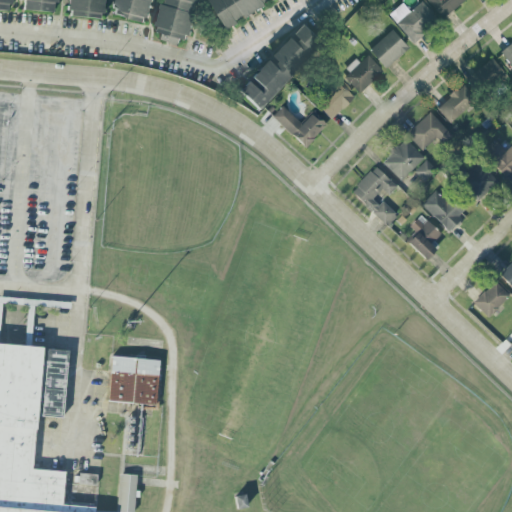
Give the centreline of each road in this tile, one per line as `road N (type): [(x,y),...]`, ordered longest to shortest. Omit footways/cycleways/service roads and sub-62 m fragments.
road 1 (residential): [(0,69),(170,90),(255,132),(511,371)]
road 2 (residential): [(511,9),(316,187)]
